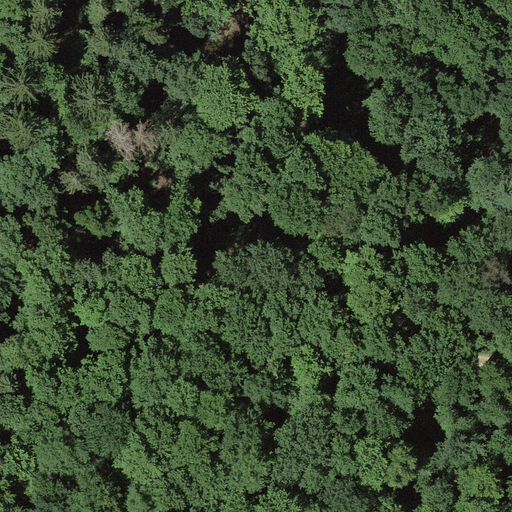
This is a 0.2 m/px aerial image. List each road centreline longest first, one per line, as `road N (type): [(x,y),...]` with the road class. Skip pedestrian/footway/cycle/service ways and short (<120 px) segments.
road 1 (track): [(0,235),(321,319),(407,350),(511,366)]
road 2 (track): [(189,0),(254,76),(347,149),(446,220),(511,250)]
